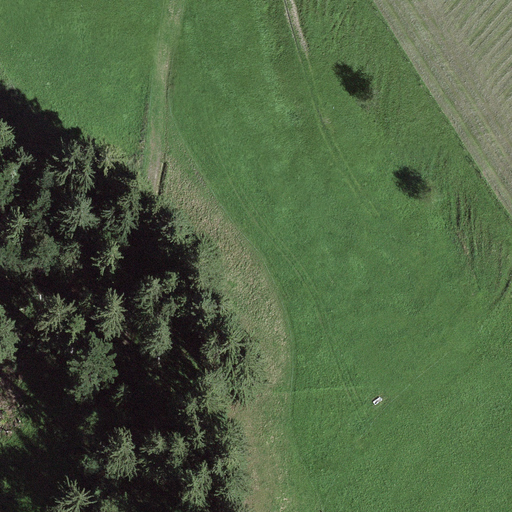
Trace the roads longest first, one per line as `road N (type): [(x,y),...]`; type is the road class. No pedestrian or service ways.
road 1 (track): [(472,337),(341,165),(287,0)]
road 2 (track): [(139,260),(174,0)]
